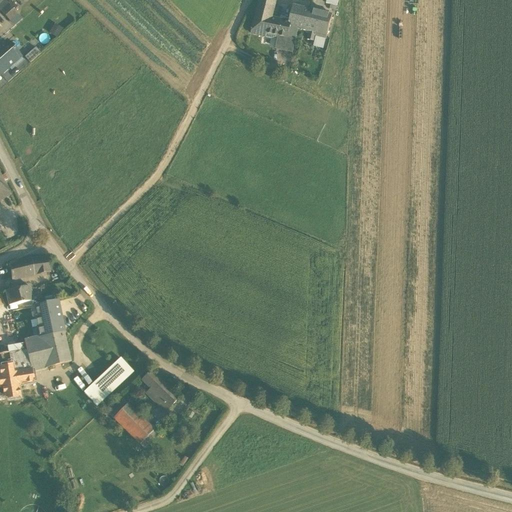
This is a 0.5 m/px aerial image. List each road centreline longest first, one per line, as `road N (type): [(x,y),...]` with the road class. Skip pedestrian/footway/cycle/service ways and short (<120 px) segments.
road 1 (residential): [(44,241),(142,349),(341,447),(511,500)]
road 2 (track): [(128,511),(169,497),(240,403)]
